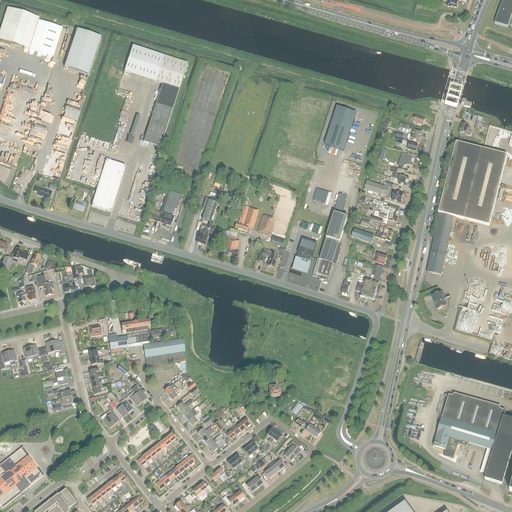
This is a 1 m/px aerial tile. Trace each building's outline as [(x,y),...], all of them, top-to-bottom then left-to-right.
[(457,8),(457,7),(458,7),(458,5),(458,4),(458,2),(452,0),(441,0),(446,2),(447,0),(448,0),(446,7),(450,8),(451,6),(457,8)] [(496,19),(494,24),(508,27),(509,23),(511,19),(511,15),(511,0),(503,0),(503,1),(501,6),(499,10),(497,14),(496,19)] [(59,53),(65,28),(38,21),(39,17),(5,8),(0,29),(0,42),(54,56),(55,52),(59,53)] [(75,30),(64,69),(89,76),(99,37),(75,30)] [(141,136),(140,141),(143,142),(143,143),(160,148),(187,65),(163,57),(154,82),(162,85),(145,137),(141,136)] [(201,174),(229,71),(217,68),(210,93),(210,83),(211,81),(211,85),(213,78),(211,77),(213,73),(213,72),(214,69),(212,69),(213,66),(204,64),(201,75),(199,75),(175,162),(187,165),(192,144),(196,144),(196,146),(195,148),(200,150),(199,153),(196,153),(193,162),(200,164),(201,174)] [(7,103),(10,103),(8,106),(13,108),(14,105),(19,109),(22,109),(30,97),(22,94),(23,94),(25,87),(16,85),(17,81),(15,80),(12,85),(10,85),(2,110),(7,103)] [(81,95),(84,87),(73,83),(70,93),(68,92),(66,97),(74,100),(73,104),(78,105),(79,101),(81,102),(84,95),(81,95)] [(461,104),(465,105),(464,107),(470,109),(471,104),(466,102),(466,100),(463,99),(461,104)] [(350,133),(351,129),(356,113),(337,107),(324,145),(330,147),(338,150),(344,152),(350,133)] [(76,123),(80,113),(66,108),(62,118),(76,123)] [(414,123),(423,126),(425,120),(416,117),(413,116),(412,119),(415,120),(414,123)] [(476,123),(474,129),(481,130),(482,126),(483,126),(483,127),(488,129),(488,126),(481,124),(481,122),(477,121),(476,123)] [(465,135),(470,136),(471,136),(472,133),(471,132),(468,131),(470,126),(462,124),(459,133),(465,134),(465,135)] [(412,131),(411,135),(420,138),(422,132),(412,129),(412,131)] [(408,139),(408,140),(419,143),(420,138),(411,135),(410,139),(408,139)] [(406,148),(407,149),(416,152),(417,145),(408,143),(403,141),(397,140),(396,143),(406,146),(406,148)] [(448,241),(449,236),(453,217),(489,226),(507,156),(456,143),(438,213),(439,214),(427,272),(441,276),(448,241)] [(379,149),(376,161),(382,163),(385,151),(379,149)] [(406,154),(404,163),(397,161),(395,166),(401,168),(402,165),(406,167),(406,166),(412,167),(415,158),(409,156),(409,155),(406,154)] [(125,167),(107,162),(106,161),(96,193),(95,197),(91,207),(111,213),(125,167)] [(167,175),(179,179),(183,168),(171,164),(167,175)] [(392,178),(393,179),(396,180),(407,183),(409,178),(403,177),(403,176),(401,175),(400,176),(396,175),(398,169),(391,167),(391,169),(387,168),(386,170),(390,171),(390,172),(393,173),(392,178)] [(392,183),(394,183),(406,187),(407,183),(396,180),(393,179),(392,178),(389,178),(388,181),(392,182),(392,183)] [(366,181),(364,190),(366,191),(364,196),(371,198),(372,193),(382,196),(383,195),(386,196),(389,189),(366,181)] [(49,200),(52,192),(46,190),(47,188),(44,187),(43,190),(35,187),(33,192),(38,193),(37,196),(49,200)] [(89,195),(95,197),(96,193),(94,192),(94,191),(90,190),(90,191),(78,187),(77,189),(84,192),(89,194),(89,195)] [(237,196),(239,188),(234,187),(233,192),(231,191),(230,195),(237,196)] [(387,199),(391,200),(401,203),(401,202),(404,196),(403,196),(403,195),(393,192),(389,191),(387,199)] [(176,210),(179,200),(181,195),(169,192),(168,195),(164,208),(162,207),(160,213),(162,213),(159,223),(164,225),(163,227),(165,228),(166,225),(171,227),(174,217),(171,216),(172,214),(173,214),(174,210),(176,210)] [(343,212),(347,196),(339,194),(335,210),(343,212)] [(72,208),(83,212),(86,203),(75,199),(72,208)] [(208,200),(202,219),(210,222),(216,203),(208,200)] [(389,208),(386,207),(386,208),(380,206),(379,210),(388,212),(398,215),(399,210),(390,207),(389,208)] [(248,227),(253,229),(258,211),(243,207),(238,224),(236,223),(234,228),(247,232),(248,227)] [(385,214),(380,213),(375,211),(373,216),(371,215),(370,220),(385,224),(386,220),(396,223),(398,215),(388,212),(388,213),(385,213),(385,214)] [(339,246),(347,219),(334,214),(333,216),(319,260),(318,259),(313,275),(321,278),(320,280),(324,281),(325,279),(328,280),(328,279),(328,277),(333,264),(336,265),(341,251),(340,251),(341,246),(339,246)] [(276,219),(262,216),(258,232),(272,235),(276,219)] [(320,235),(322,228),(312,224),(309,231),(320,235)] [(223,240),(223,238),(225,231),(213,227),(210,235),(223,240)] [(383,228),(382,233),(392,236),(393,232),(388,230),(388,229),(384,228),(383,228)] [(374,236),(365,233),(354,229),(351,237),(371,244),(374,236)] [(197,239),(196,243),(196,244),(202,246),(203,245),(204,246),(206,237),(208,232),(204,231),(202,236),(199,234),(198,234),(196,239),(197,239)] [(390,242),(392,236),(382,233),(377,232),(375,238),(381,239),(381,240),(385,241),(390,242)] [(273,237),(271,241),(283,245),(285,240),(273,237)] [(239,241),(235,240),(227,238),(224,248),(222,255),(237,258),(238,251),(237,251),(239,241)] [(302,272),(307,273),(310,263),(309,263),(311,259),(312,259),(317,244),(302,239),(297,254),(298,254),(297,259),(296,258),(292,268),(302,272)] [(357,243),(354,251),(362,253),(364,246),(357,243)] [(27,262),(29,256),(25,255),(25,253),(15,249),(12,258),(13,259),(13,260),(4,257),(0,267),(0,270),(7,274),(12,262),(17,264),(18,261),(19,261),(20,259),(23,260),(22,261),(26,263),(26,262),(27,262)] [(272,253),(267,251),(263,250),(261,256),(270,258),(267,266),(274,269),(277,257),(271,255),(272,253)] [(377,254),(375,263),(384,265),(387,257),(377,254)] [(37,267),(38,263),(40,257),(34,255),(33,259),(32,259),(30,264),(29,264),(25,273),(28,274),(29,273),(31,274),(34,266),(37,267)] [(51,270),(54,262),(48,260),(45,269),(47,269),(46,271),(51,270)] [(80,265),(80,266),(75,267),(77,274),(83,273),(82,268),(81,268),(80,265)] [(377,288),(379,284),(378,284),(383,268),(377,266),(376,267),(373,266),(372,269),(372,270),(372,271),(373,271),(372,275),(374,276),(373,282),(365,280),(363,285),(358,284),(356,292),(361,293),(359,297),(360,297),(359,300),(371,303),(372,301),(374,300),(376,300),(380,289),(377,288)] [(43,286),(45,297),(46,297),(47,297),(48,297),(49,296),(52,295),(51,290),(53,289),(52,284),(46,285),(44,276),(36,278),(39,289),(38,287),(43,286)] [(83,279),(84,282),(85,288),(91,287),(91,288),(95,287),(93,277),(83,279)] [(67,280),(70,292),(76,291),(74,283),(73,283),(71,283),(71,279),(67,280)] [(70,292),(67,280),(60,282),(61,285),(62,285),(64,294),(70,292)] [(35,300),(34,295),(35,295),(34,287),(26,289),(27,295),(28,295),(30,301),(35,300)] [(14,294),(16,294),(19,304),(26,303),(24,294),(21,295),(19,289),(13,290),(14,294)] [(443,292),(439,294),(432,296),(437,311),(446,307),(443,298),(445,297),(443,292)] [(163,309),(151,311),(152,317),(153,320),(158,319),(157,313),(163,312),(163,309)] [(139,322),(135,322),(137,333),(147,331),(151,331),(150,327),(149,320),(142,321),(139,322)] [(130,323),(121,325),(122,332),(126,331),(126,334),(137,333),(135,322),(132,323),(130,323)] [(126,334),(126,335),(128,345),(132,344),(144,343),(149,342),(177,337),(176,328),(167,329),(166,324),(160,325),(161,330),(151,332),(148,332),(147,331),(137,333),(126,334)] [(91,337),(101,336),(100,326),(90,327),(91,337)] [(184,353),(185,353),(183,339),(143,345),(146,367),(186,361),(184,353)] [(63,344),(59,345),(58,341),(52,343),(54,352),(60,351),(61,355),(65,354),(63,344)] [(54,352),(52,343),(46,344),(48,354),(54,352)] [(32,357),(38,356),(36,346),(30,348),(32,357)] [(32,357),(30,348),(23,349),(26,359),(32,357)] [(14,351),(7,353),(10,362),(11,366),(15,365),(14,362),(16,361),(14,351)] [(103,357),(102,354),(101,354),(101,351),(89,353),(90,359),(98,358),(103,357)] [(4,364),(10,362),(7,353),(1,354),(3,360),(0,360),(0,367),(1,370),(5,369),(4,364)] [(99,362),(98,359),(98,358),(90,359),(91,366),(99,365),(99,364),(103,364),(103,361),(99,362)] [(128,372),(120,365),(116,370),(124,376),(128,372)] [(57,380),(66,378),(65,371),(63,372),(62,368),(54,370),(57,380)] [(96,375),(99,375),(98,371),(101,371),(100,369),(98,369),(95,370),(89,372),(90,378),(97,376),(96,375)] [(181,373),(179,375),(185,382),(189,379),(187,377),(187,371),(181,373)] [(97,376),(90,378),(91,384),(98,382),(98,381),(97,378),(100,377),(99,375),(96,375),(97,376)] [(68,384),(66,378),(57,380),(58,386),(68,384)] [(98,382),(91,384),(93,390),(99,388),(99,387),(98,384),(101,383),(101,381),(98,381),(98,382)] [(181,386),(178,382),(173,385),(173,384),(170,387),(164,392),(168,397),(173,392),(180,386),(181,386)] [(173,392),(168,397),(172,402),(177,397),(175,394),(180,390),(181,391),(184,389),(182,385),(181,386),(180,386),(173,392)] [(131,390),(135,395),(142,403),(147,399),(140,391),(136,386),(131,390)] [(103,388),(102,387),(99,387),(99,388),(93,390),(94,396),(101,394),(107,392),(106,387),(103,388)] [(276,387),(269,388),(270,397),(279,396),(279,389),(276,389),(276,387)] [(189,393),(192,397),(198,392),(195,388),(189,393)] [(61,399),(71,397),(69,391),(60,393),(61,399)] [(142,403),(135,395),(130,399),(137,407),(142,403)] [(502,485),(511,451),(511,419),(504,417),(505,411),(449,395),(442,419),(442,418),(437,435),(433,447),(445,450),(443,456),(453,459),(457,444),(464,446),(465,443),(493,450),(484,480),(502,485)] [(72,403),(71,397),(61,399),(62,406),(63,409),(72,407),(71,404),(72,403)] [(191,404),(193,403),(191,401),(184,406),(182,403),(177,408),(181,413),(191,404)] [(127,402),(122,406),(128,414),(133,410),(127,402)] [(184,417),(192,411),(190,409),(195,405),(193,403),(191,404),(181,413),(184,417)] [(303,407),(297,403),(290,412),(296,416),(303,407)] [(128,414),(122,406),(117,410),(123,418),(128,414)] [(52,408),(47,409),(49,417),(63,414),(62,409),(53,411),(52,408)] [(192,411),(184,417),(188,422),(200,412),(201,412),(200,410),(198,411),(195,408),(192,411)] [(200,412),(188,422),(192,427),(197,423),(195,420),(201,415),(202,415),(200,412)] [(324,417),(317,412),(314,417),(321,422),(324,417)] [(108,418),(114,425),(119,421),(113,414),(108,418)] [(326,416),(324,418),(323,420),(330,424),(333,420),(326,416)] [(109,429),(114,425),(108,418),(103,422),(109,429)] [(241,424),(245,429),(250,425),(246,420),(242,422),(239,419),(237,420),(240,424),(241,424)] [(302,423),(298,420),(295,425),(301,429),(304,425),(306,427),(309,423),(307,421),(306,422),(304,420),(302,423)] [(214,424),(220,432),(224,428),(218,421),(214,424)] [(236,427),(240,433),(245,429),(241,424),(240,424),(237,426),(234,422),(232,424),(234,426),(235,428),(236,427)] [(306,431),(311,435),(315,429),(310,425),(306,431)] [(235,428),(234,426),(231,428),(229,426),(227,428),(230,432),(231,431),(235,437),(240,433),(236,427),(235,428)] [(201,439),(211,430),(210,428),(205,432),(203,429),(197,434),(201,439)] [(268,441),(269,443),(276,432),(271,429),(266,436),(270,438),(268,441)] [(315,429),(311,435),(317,439),(321,433),(315,429)] [(211,430),(201,439),(205,443),(211,439),(209,437),(213,433),(211,430)] [(231,431),(230,432),(228,434),(225,430),(223,432),(230,441),(235,437),(231,431)] [(276,432),(269,443),(271,444),(273,440),(276,443),(281,436),(276,432)] [(165,439),(170,444),(172,448),(174,446),(172,443),(176,440),(171,434),(165,439)] [(211,439),(205,443),(209,448),(220,439),(218,437),(212,441),(211,439)] [(220,439),(209,448),(213,453),(218,448),(216,446),(220,443),(222,445),(225,443),(223,441),(224,440),(222,437),(220,439)] [(161,443),(165,448),(167,451),(169,450),(167,447),(170,444),(165,439),(161,443)] [(288,451),(294,458),(299,453),(295,449),(297,447),(291,442),(287,446),(290,449),(288,451)] [(161,443),(156,446),(163,455),(164,454),(162,451),(165,448),(161,443)] [(252,443),(248,447),(255,457),(257,456),(254,453),(258,450),(252,443)] [(158,459),(159,458),(163,455),(156,446),(151,450),(155,456),(158,459)] [(255,457),(248,447),(243,451),(248,458),(252,455),(254,458),(255,457)] [(0,506),(1,508),(23,491),(22,490),(27,487),(28,489),(43,477),(38,470),(40,469),(28,454),(27,455),(21,449),(8,459),(9,460),(0,467),(0,506)] [(155,456),(151,450),(146,454),(153,462),(153,463),(155,462),(152,458),(155,456)] [(294,458),(288,451),(285,454),(283,452),(279,456),(284,461),(286,459),(290,462),(294,458)] [(153,462),(146,454),(141,458),(146,464),(148,466),(148,467),(150,465),(149,465),(153,462)] [(185,461),(189,467),(194,463),(190,458),(186,461),(183,458),(182,456),(180,457),(182,459),(181,459),(184,462),(185,461)] [(237,456),(232,459),(240,469),(241,468),(239,465),(242,463),(237,456)] [(148,466),(146,464),(141,458),(137,461),(141,467),(143,471),(145,469),(144,469),(148,466)] [(236,468),(238,471),(240,469),(232,459),(227,464),(232,470),(236,468)] [(257,464),(260,468),(267,463),(265,461),(266,460),(264,459),(257,464)] [(179,466),(180,465),(184,471),(189,467),(185,461),(184,462),(181,465),(178,461),(177,463),(179,466)] [(270,465),(276,473),(284,467),(279,461),(276,464),(274,462),(270,465)] [(179,475),(184,471),(180,465),(179,466),(176,468),(174,465),(172,467),(174,470),(175,469),(179,475)] [(269,479),(276,473),(270,465),(268,467),(269,469),(264,473),(269,479)] [(169,474),(170,473),(175,479),(179,475),(175,469),(174,470),(171,472),(169,469),(168,470),(167,470),(167,471),(169,474)] [(220,469),(215,473),(222,483),(224,481),(221,477),(224,475),(224,474),(224,473),(220,469)] [(170,483),(175,479),(170,473),(169,474),(166,476),(164,473),(162,475),(163,475),(165,478),(165,477),(170,483)] [(210,478),(213,482),(214,483),(214,482),(217,480),(220,484),(222,483),(215,473),(210,478)] [(117,477),(122,483),(125,480),(127,483),(129,482),(126,479),(121,474),(117,477)] [(160,482),(160,481),(165,487),(170,483),(165,477),(165,478),(163,475),(159,478),(159,477),(157,478),(160,482)] [(117,477),(112,481),(117,487),(120,484),(122,487),(124,486),(122,483),(117,477)] [(251,482),(257,489),(262,485),(259,480),(257,478),(256,478),(251,482)] [(117,487),(112,481),(107,485),(112,490),(115,488),(118,492),(120,491),(119,490),(117,487)] [(160,490),(165,487),(160,481),(160,482),(157,484),(154,481),(152,482),(155,486),(156,485),(160,490)] [(246,486),(248,489),(251,493),(257,489),(251,482),(246,486)] [(203,483),(197,487),(205,497),(207,495),(204,491),(206,489),(207,488),(206,487),(203,483)] [(107,485),(103,489),(107,494),(110,492),(113,495),(114,493),(112,490),(107,485)] [(239,492),(242,495),(244,494),(238,486),(236,488),(239,493),(239,492)] [(205,497),(197,487),(192,492),(196,497),(197,496),(201,502),(204,500),(203,498),(205,497)] [(98,492),(102,498),(106,496),(109,500),(111,499),(107,494),(103,489),(98,492)] [(57,495),(44,505),(35,511),(45,511),(56,503),(58,505),(57,506),(61,511),(68,511),(69,511),(68,510),(76,504),(65,490),(58,495),(57,495)] [(98,492),(93,496),(98,502),(101,500),(103,502),(105,501),(102,498),(98,492)] [(132,497),(139,506),(144,502),(140,496),(138,492),(136,494),(138,497),(135,499),(133,497),(132,497)] [(239,493),(236,495),(235,493),(232,495),(239,503),(244,499),(243,498),(244,498),(242,495),(239,492),(239,493)] [(239,503),(232,495),(231,493),(228,495),(231,499),(228,501),(230,505),(232,507),(233,507),(233,508),(239,503)] [(100,505),(98,502),(93,496),(87,501),(92,507),(96,503),(98,506),(100,505)] [(127,501),(134,510),(139,506),(132,497),(131,498),(133,501),(130,503),(128,500),(127,501)] [(228,501),(225,497),(222,499),(228,507),(230,505),(228,501)] [(122,505),(127,511),(130,511),(134,510),(127,501),(126,502),(128,505),(126,507),(123,504),(122,505)] [(222,506),(224,509),(226,508),(221,501),(218,503),(221,506),(222,506)] [(177,511),(179,511),(185,508),(180,502),(174,507),(175,507),(174,508),(177,511)] [(411,511),(405,503),(392,511),(411,511)]
